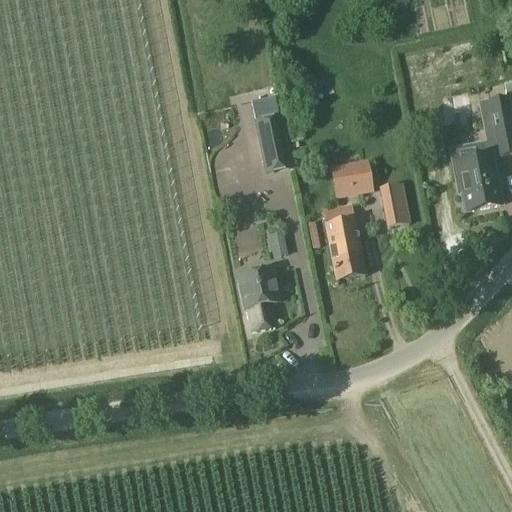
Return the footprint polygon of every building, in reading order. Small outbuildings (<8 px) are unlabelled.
[(498,159),(511,156),(511,131),(511,128),(511,127),(511,87),(504,89),(506,101),(479,106),(484,131),(492,130),(498,159)] [(274,100),(251,105),(255,123),(255,124),(254,124),(261,162),(289,156),(281,118),(278,119),(274,100)] [(331,168),(336,199),(373,193),(370,176),(400,171),(396,148),(364,153),(366,162),(331,168)] [(466,215),(499,209),(490,159),(460,165),(463,182),(455,183),(458,197),(462,196),(466,215)] [(401,189),(380,194),(387,233),(409,229),(401,189)] [(322,214),(324,230),(335,285),(364,279),(350,209),(322,214)] [(271,246),(274,260),(284,258),(281,244),(271,246)] [(247,312),(252,336),(274,331),(269,308),(279,306),(272,272),(236,280),(243,313),(247,312)]
